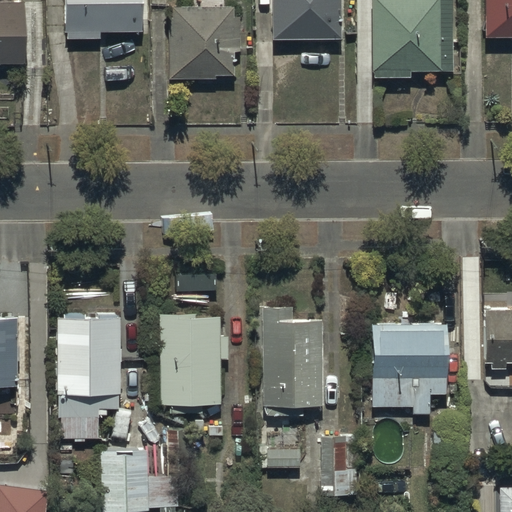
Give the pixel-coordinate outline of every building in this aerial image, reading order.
[(25,1),(0,0),(0,63),(22,65),(25,1)] [(61,0),(61,37),(96,37),(96,29),(139,29),(138,0),(61,0)] [(269,0),(270,35),(337,35),(337,0),(269,0)] [(449,0),(368,0),(370,75),(408,74),(408,69),(451,68),(449,0)] [(511,0),(482,0),(482,34),(511,33),(511,0)] [(230,5),(165,6),(166,77),(213,77),(213,73),(232,73),(232,50),(240,50),(239,20),(230,20),(230,5)] [(506,307),(481,307),(481,361),(490,360),(490,367),(504,367),(504,362),(511,361),(511,297),(506,297),(506,307)] [(262,307),(262,401),(319,400),(318,316),(290,317),(290,306),(262,307)] [(217,310),(156,312),(158,401),(167,401),(167,411),(200,410),(200,403),(219,402),(217,310)] [(14,315),(0,315),(0,385),(15,386),(14,315)] [(118,315),(54,315),(54,391),(56,391),(56,415),(59,415),(59,437),(73,437),(73,439),(83,439),(83,437),(96,437),(96,414),(104,414),(104,407),(118,407),(118,315)] [(441,320),(368,321),(368,404),(411,404),(411,413),(426,412),(426,392),(442,392),(441,320)] [(345,435),(320,435),(321,483),(332,483),(332,494),(353,494),(353,467),(345,467),(345,435)] [(245,439),(222,439),(222,473),(245,473),(245,439)] [(297,445),(265,445),(265,466),(297,466),(297,445)] [(98,450),(99,509),(146,509),(146,504),(177,504),(177,474),(146,474),(146,450),(98,450)] [(44,511),(48,491),(0,483),(0,511),(44,511)] [(511,511),(511,486),(497,486),(497,511),(511,511)]
